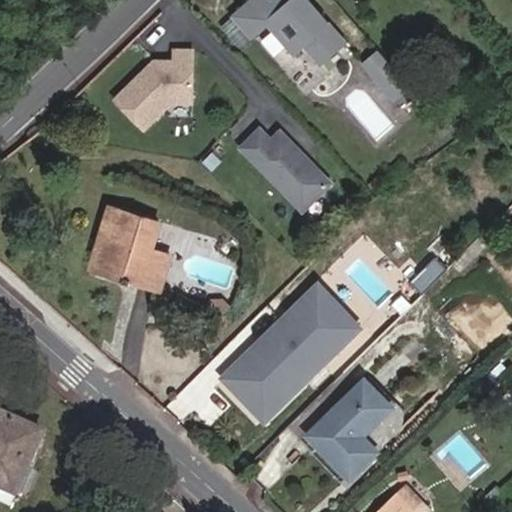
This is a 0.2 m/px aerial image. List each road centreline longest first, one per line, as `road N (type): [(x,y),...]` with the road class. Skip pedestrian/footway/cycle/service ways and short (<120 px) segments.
road 1 (unclassified): [(0,307),(232,511)]
road 2 (residential): [(0,131),(146,0)]
